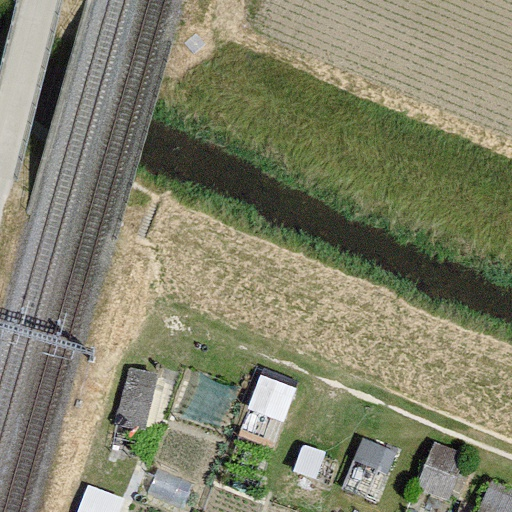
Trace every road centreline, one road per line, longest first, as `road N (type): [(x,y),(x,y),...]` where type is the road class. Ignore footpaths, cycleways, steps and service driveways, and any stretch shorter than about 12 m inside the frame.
road 1 (track): [(511,441),(194,309)]
road 2 (unclassified): [(42,0),(0,170)]
